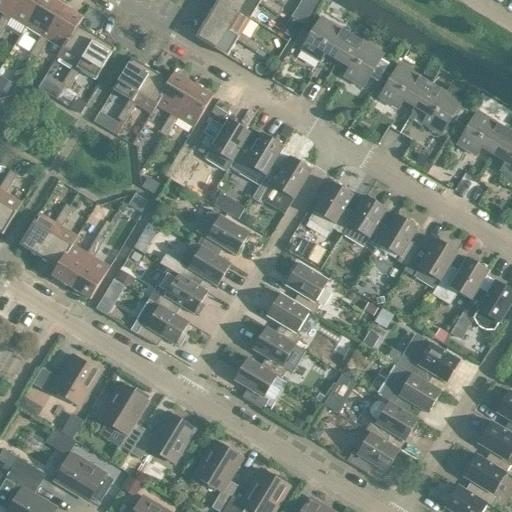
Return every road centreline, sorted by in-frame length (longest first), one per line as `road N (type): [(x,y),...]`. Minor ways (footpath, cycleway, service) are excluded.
road 1 (residential): [(186,392),(338,143)]
road 2 (residential): [(338,143),(234,67),(118,0)]
road 3 (residential): [(388,511),(186,392)]
road 4 (residential): [(186,392),(0,279)]
road 5 (residential): [(403,511),(511,332)]
road 6 (residential): [(511,248),(338,143)]
